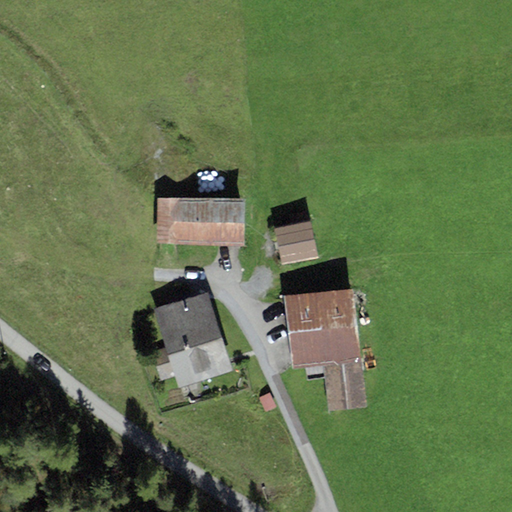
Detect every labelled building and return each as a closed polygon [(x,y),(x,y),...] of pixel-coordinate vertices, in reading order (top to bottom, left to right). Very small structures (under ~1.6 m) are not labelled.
[(246,198),(157,199),(157,245),(246,244),(246,198)] [(274,230),(281,265),(317,257),(310,222),(274,230)] [(360,361),(352,289),(286,296),(294,368),(323,365),(360,361)] [(154,310),(166,348),(151,353),(160,381),(176,376),(180,388),(233,371),(207,293),(154,310)] [(366,408),(360,361),(323,365),(329,412),(366,408)] [(265,413),(277,408),(270,393),(259,397),(265,413)]
